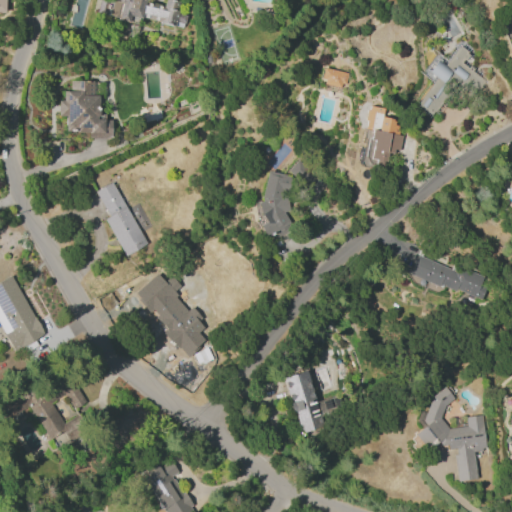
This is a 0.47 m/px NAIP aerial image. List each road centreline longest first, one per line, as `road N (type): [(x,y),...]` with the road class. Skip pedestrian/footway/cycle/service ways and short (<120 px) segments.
road 1 (residential): [(345,511),(289,490),(140,380),(90,324),(18,194),(10,164),(10,112),(37,0)]
road 2 (residential): [(203,425),(294,302),(359,240),(511,133)]
